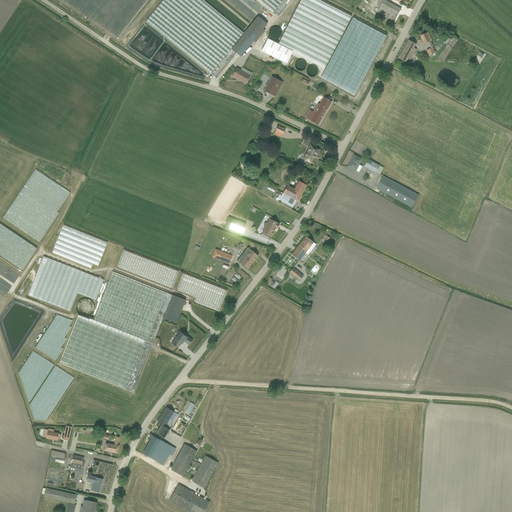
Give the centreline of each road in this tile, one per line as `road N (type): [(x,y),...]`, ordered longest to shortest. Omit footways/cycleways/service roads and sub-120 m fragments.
road 1 (tertiary): [(341,144),(299,225),(148,420),(124,464)]
road 2 (track): [(178,380),(511,408)]
road 3 (unclassified): [(341,144),(236,97),(149,70),(45,0)]
road 4 (tertiary): [(422,0),(341,144)]
